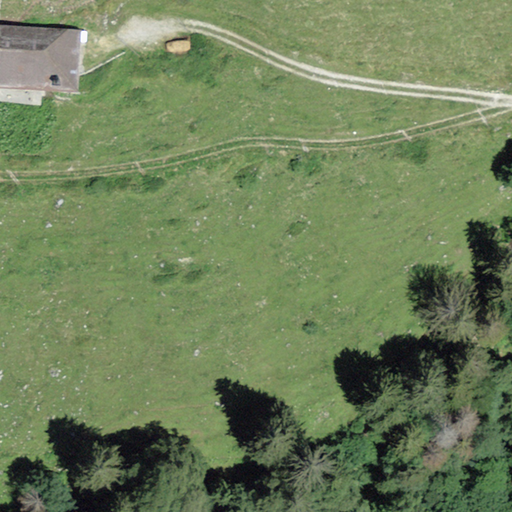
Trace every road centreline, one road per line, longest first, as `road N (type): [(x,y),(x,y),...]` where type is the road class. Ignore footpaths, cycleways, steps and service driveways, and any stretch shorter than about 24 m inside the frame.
road 1 (track): [(511,106),(350,148),(236,146),(64,177),(0,178)]
road 2 (track): [(511,106),(299,76),(223,39),(154,31),(101,49)]
